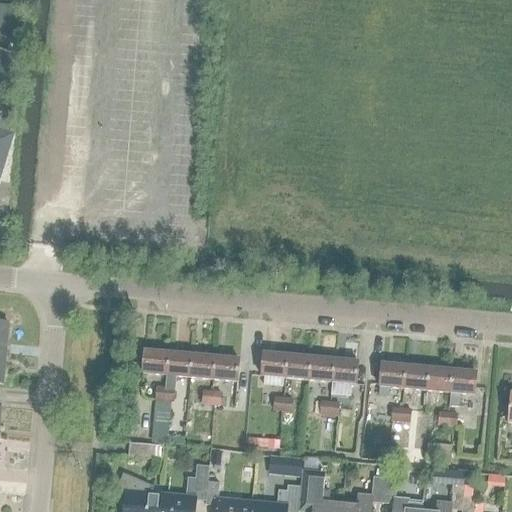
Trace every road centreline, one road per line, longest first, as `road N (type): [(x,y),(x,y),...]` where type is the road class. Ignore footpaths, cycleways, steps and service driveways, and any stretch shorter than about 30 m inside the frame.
road 1 (tertiary): [(511,326),(60,283)]
road 2 (residential): [(38,511),(60,283)]
